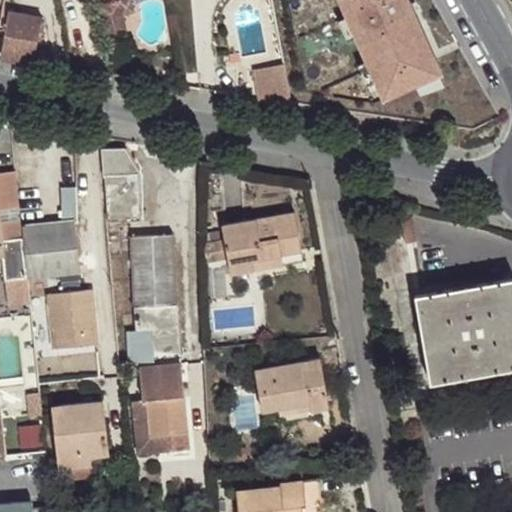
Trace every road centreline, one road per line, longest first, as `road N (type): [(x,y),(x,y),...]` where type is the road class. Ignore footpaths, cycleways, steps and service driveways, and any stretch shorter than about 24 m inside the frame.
road 1 (residential): [(382,511),(327,154)]
road 2 (residential): [(327,154),(0,99)]
road 3 (residential): [(499,177),(327,154)]
